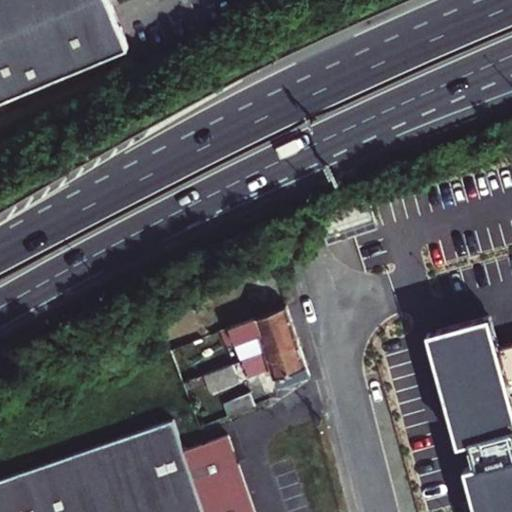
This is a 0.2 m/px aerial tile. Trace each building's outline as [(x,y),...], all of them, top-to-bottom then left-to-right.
[(0,0),(0,99),(132,45),(112,0),(0,0)] [(265,335),(272,354),(302,341),(289,306),(238,327),(243,343),(265,335)] [(511,511),(511,341),(500,345),(492,315),(428,332),(476,511),(511,511)] [(272,354),(251,361),(257,380),(278,374),(284,391),(313,380),(302,341),(272,354)] [(241,365),(213,377),(219,396),(248,385),(241,365)] [(226,424),(255,413),(250,397),(221,408),(226,424)] [(207,511),(184,448),(174,417),(0,478),(0,511),(207,511)] [(260,511),(229,433),(184,448),(207,511),(260,511)]
